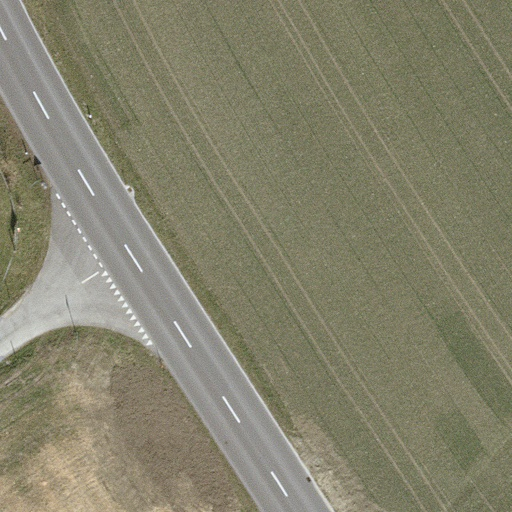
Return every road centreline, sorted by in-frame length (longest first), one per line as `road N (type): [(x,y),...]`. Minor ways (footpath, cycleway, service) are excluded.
road 1 (tertiary): [(129,255),(293,511)]
road 2 (tertiary): [(0,22),(129,255)]
road 3 (residential): [(129,255),(0,355)]
